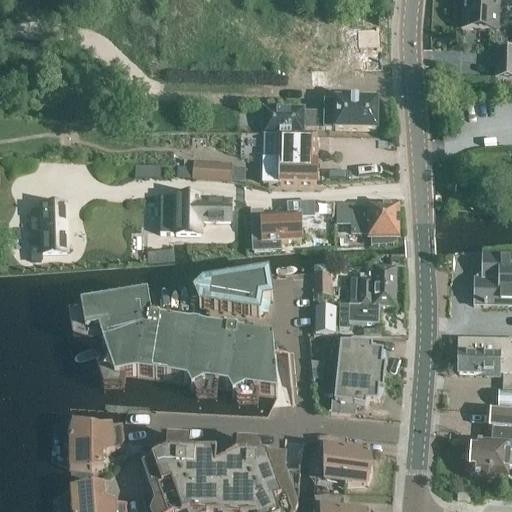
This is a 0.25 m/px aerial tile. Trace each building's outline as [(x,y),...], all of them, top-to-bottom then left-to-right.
[(498,0),(462,0),(461,30),(497,31),(498,0)] [(352,18),(341,18),(341,17),(318,17),(318,48),(341,48),(341,34),(346,34),(348,72),(354,72),(355,78),(362,78),(362,72),(383,71),(381,30),(352,32),(352,18)] [(495,81),(511,81),(511,53),(496,53),(495,81)] [(340,71),(311,72),(312,89),(341,87),(340,71)] [(304,130),(324,131),(334,131),(334,132),(377,133),(377,104),(335,103),(335,104),(324,104),(324,118),(304,118),(304,111),(264,110),(264,136),(280,136),(280,133),(291,133),(291,137),(304,138),(304,130)] [(317,138),(304,138),(291,137),(291,133),(280,133),(280,136),(264,136),(264,160),(263,185),(279,186),(317,187),(317,138)] [(196,170),(195,184),(230,185),(231,171),(196,170)] [(171,238),(175,238),(200,238),(200,225),(231,225),(231,206),(201,206),(201,200),(176,200),(176,210),(170,210),(164,213),(161,218),(161,230),(165,235),(171,238)] [(67,257),(65,208),(41,208),(41,212),(31,212),(32,252),(42,252),(43,258),(67,257)] [(367,238),(367,240),(396,240),(396,237),(398,234),(398,228),(396,225),(396,212),(392,209),(367,209),(367,210),(351,211),(351,238),(367,238)] [(262,216),(251,216),(252,245),(262,245),(262,246),(302,244),(300,219),(262,221),(262,216)] [(474,308),(511,309),(511,257),(482,257),(481,282),(474,282),(474,308)] [(396,271),(373,270),(373,277),(360,277),(360,281),(359,309),(340,309),(339,332),(349,333),(350,326),(379,327),(379,310),(395,310),(396,271)] [(314,276),(314,299),(330,299),(330,276),(326,276),(326,274),(318,274),(318,276),(314,276)] [(269,303),(272,302),(267,276),(202,287),(198,309),(259,319),(260,316),(267,315),(269,303)] [(100,308),(112,375),(277,399),(272,342),(254,339),(255,333),(221,328),(220,335),(176,328),(177,322),(149,317),(146,301),(100,308)] [(331,311),(315,311),(315,337),(331,337),(331,311)] [(457,377),(498,378),(502,378),(502,394),(498,394),(498,411),(511,411),(511,342),(458,342),(457,377)] [(384,381),(385,370),(387,367),(384,356),(370,354),(371,350),(340,347),(337,376),(384,381)] [(327,366),(311,364),(312,372),(326,374),(327,366)] [(326,374),(312,372),(312,376),(313,382),(325,383),(326,374)] [(337,376),(335,404),(331,404),(330,417),(355,419),(356,409),(364,410),(365,404),(379,405),(384,395),(383,391),(384,381),(337,376)] [(511,416),(490,415),(489,430),(491,431),(490,445),(473,444),(472,451),(471,451),(471,456),(467,458),(466,464),(470,467),(470,471),(471,471),(470,478),(508,481),(508,476),(511,476),(511,416)] [(67,439),(71,439),(70,440),(70,470),(69,471),(92,474),(105,471),(104,470),(102,471),(102,459),(109,455),(125,452),(125,451),(124,451),(124,441),(122,430),(123,429),(123,428),(100,432),(68,424),(68,426),(70,426),(67,439)] [(318,442),(317,455),(324,456),(325,481),(347,485),(347,488),(367,487),(372,475),(370,457),(368,457),(369,459),(346,454),(347,443),(348,443),(348,442),(331,440),(317,441),(317,443),(318,442)] [(254,459),(255,450),(259,450),(260,449),(237,448),(237,459),(195,456),(184,456),(185,446),(189,447),(190,445),(167,444),(166,456),(143,469),(156,506),(152,511),(297,511),(298,500),(299,485),(300,473),(286,472),(285,461),(254,459)] [(126,511),(126,508),(127,509),(127,507),(111,506),(104,502),(103,491),(105,491),(106,490),(92,488),(70,493),(71,494),(72,494),(72,511),(126,511)] [(343,511),(344,502),(345,501),(327,499),(314,500),(314,502),(315,502),(314,511),(343,511)]
